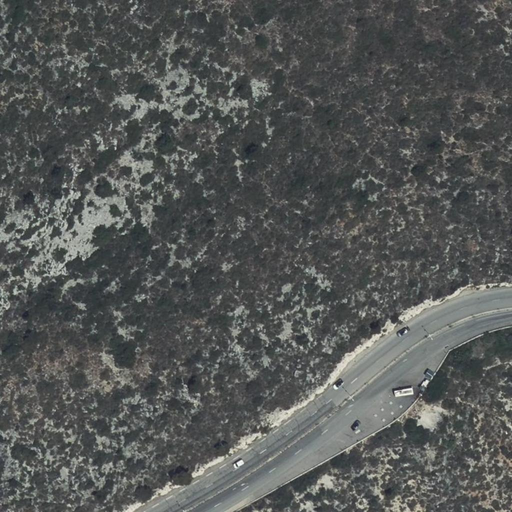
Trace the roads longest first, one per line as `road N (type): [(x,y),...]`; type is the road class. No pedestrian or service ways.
road 1 (primary): [(511,300),(436,320),(257,459),(170,511)]
road 2 (primary): [(205,511),(267,474),(419,355),(511,317)]
